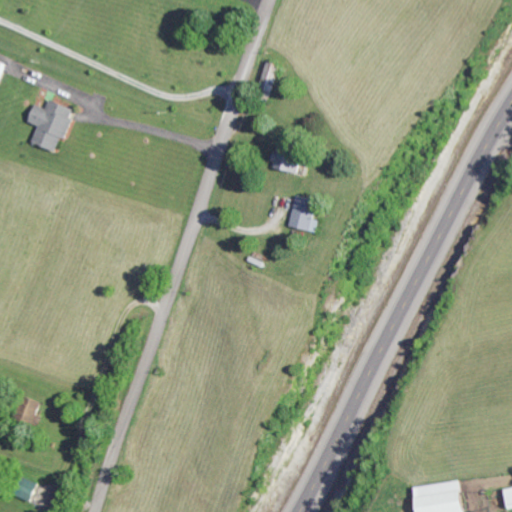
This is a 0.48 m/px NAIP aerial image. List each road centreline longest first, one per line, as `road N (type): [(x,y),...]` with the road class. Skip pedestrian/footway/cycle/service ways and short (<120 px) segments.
road 1 (residential): [(270,0),(96,511)]
road 2 (trunk): [(284,511),(511,93)]
